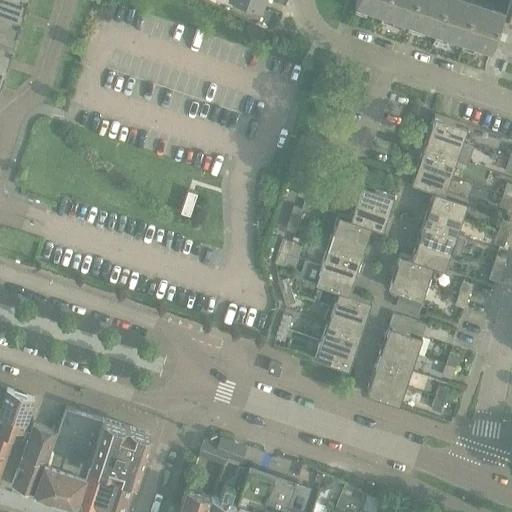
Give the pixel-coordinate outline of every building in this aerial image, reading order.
[(0,0),(0,9),(21,17),(26,0),(0,0)] [(232,0),(261,10),(264,0),(232,0)] [(357,0),(356,5),(491,52),(495,41),(502,44),(501,47),(511,50),(511,9),(509,18),(456,0),(357,0)] [(270,8),(262,26),(273,31),(280,12),(270,8)] [(0,9),(0,34),(14,39),(21,17),(0,9)] [(0,34),(0,60),(6,63),(14,39),(0,34)] [(435,114),(429,132),(461,143),(467,126),(435,114)] [(429,132),(423,149),(456,160),(461,143),(429,132)] [(423,149),(417,165),(450,177),(456,160),(423,149)] [(290,177),(297,180),(302,181),(301,183),(311,186),(315,174),(305,171),(307,166),(295,162),(290,177)] [(412,183),(435,190),(445,193),(450,177),(417,165),(412,183)] [(511,183),(507,182),(503,194),(511,197),(511,183)] [(301,183),(297,195),(307,198),(311,186),(301,183)] [(361,183),(356,201),(388,212),(394,194),(361,183)] [(188,190),(181,212),(190,216),(198,193),(188,190)] [(435,190),(429,207),(462,218),(468,201),(445,193),(435,190)] [(499,206),(501,206),(509,209),(511,198),(511,197),(503,194),(499,206)] [(356,201),(350,218),(371,225),(382,229),(388,212),(356,201)] [(294,205),(289,217),(299,220),(303,208),(294,205)] [(429,207),(423,223),(456,235),(462,218),(429,207)] [(339,214),(333,231),(365,242),(371,225),(350,218),(339,214)] [(286,229),(295,232),(299,220),(289,217),(286,229)] [(502,219),(498,230),(507,233),(511,222),(502,219)] [(423,223),(418,240),(451,251),(461,254),(466,238),(456,235),(423,223)] [(503,245),(507,233),(498,230),(494,242),(503,245)] [(333,231),(327,248),(360,259),(365,242),(333,231)] [(271,233),(267,245),(274,247),(277,235),(271,233)] [(282,238),(279,250),(288,253),(292,241),(282,238)] [(418,240),(412,257),(412,258),(433,265),(445,269),(451,251),(418,240)] [(327,248),(322,264),(354,276),(360,259),(327,248)] [(279,250),(275,262),(284,265),(288,253),(279,250)] [(401,253),(395,271),(428,282),(433,265),(412,258),(412,257),(401,253)] [(497,254),(493,265),(502,268),(506,257),(497,254)] [(316,282),(338,289),(349,293),(349,292),(354,276),(322,264),(316,282)] [(489,278),(495,280),(498,281),(502,268),(493,265),(489,278)] [(389,288),(398,291),(422,299),(428,282),(395,271),(389,288)] [(278,281),(282,293),(292,290),(287,278),(278,281)] [(463,281),(459,293),(468,295),(472,284),(463,281)] [(338,289),(333,307),(365,317),(371,300),(349,292),(349,293),(338,289)] [(282,293),(286,305),(296,302),(292,290),(282,293)] [(400,293),(395,306),(412,312),(417,299),(400,293)] [(455,304),(464,307),(468,295),(459,293),(455,304)] [(333,307),(327,323),(360,334),(365,317),(333,307)] [(393,313),(384,342),(416,353),(426,324),(393,313)] [(283,314),(279,325),(288,329),(292,317),(283,314)] [(327,323),(321,340),(354,351),(360,334),(327,323)] [(275,337),(276,338),(284,340),(288,329),(279,325),(275,337)] [(321,340),(316,357),(348,368),(354,351),(321,340)] [(384,342),(378,358),(410,369),(416,353),(384,342)] [(447,362),(457,365),(461,355),(451,351),(447,362)] [(269,358),(266,369),(277,373),(281,361),(269,358)] [(378,358),(372,375),(405,386),(410,369),(378,358)] [(442,375),(452,378),(456,366),(446,363),(442,375)] [(372,375),(366,393),(399,404),(405,386),(372,375)] [(439,385),(435,396),(444,399),(448,388),(439,385)] [(0,474),(13,436),(12,436),(15,429),(23,432),(34,397),(6,388),(0,406),(0,474)] [(440,411),(444,399),(435,396),(431,408),(440,411)] [(57,431),(35,493),(77,507),(89,464),(103,419),(66,406),(57,431)] [(110,471),(136,479),(151,434),(104,419),(95,447),(116,453),(110,471)] [(34,423),(13,485),(35,493),(57,431),(34,423)] [(225,455),(226,455),(241,460),(246,446),(221,438),(219,445),(218,448),(226,451),(225,455)] [(203,439),(198,455),(223,463),(226,455),(225,455),(226,451),(218,448),(219,445),(203,439)] [(89,464),(77,507),(92,511),(129,511),(131,506),(129,504),(134,489),(133,488),(136,479),(110,471),(116,453),(95,447),(90,464),(89,464)] [(236,503),(233,511),(260,511),(261,511),(263,511),(276,478),(248,469),(236,503)] [(186,486),(177,511),(206,511),(212,495),(198,490),(202,481),(190,477),(186,486)] [(318,489),(324,491),(331,488),(335,481),(322,477),(318,489)] [(260,511),(286,511),(295,485),(276,478),(263,511),(261,511),(260,511)] [(345,510),(354,486),(345,483),(336,507),(345,510)] [(212,495),(206,511),(233,511),(236,503),(212,495)]
